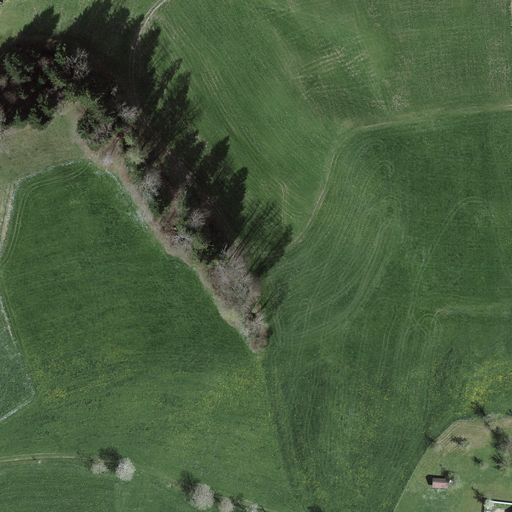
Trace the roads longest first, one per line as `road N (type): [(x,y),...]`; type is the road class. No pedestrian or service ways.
road 1 (track): [(511,106),(351,132),(299,239),(276,253),(247,250),(135,111),(132,53),(162,0)]
road 2 (track): [(271,511),(121,461),(0,460)]
